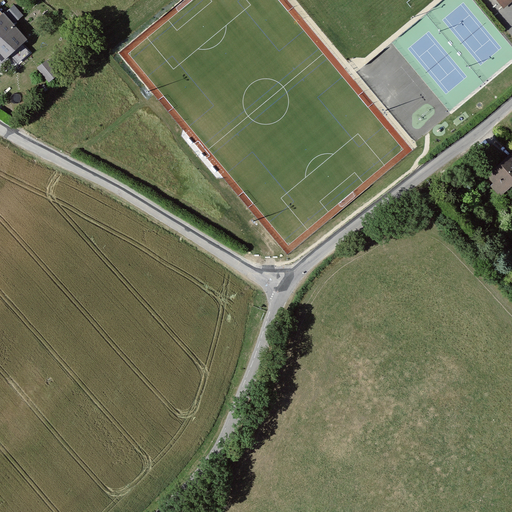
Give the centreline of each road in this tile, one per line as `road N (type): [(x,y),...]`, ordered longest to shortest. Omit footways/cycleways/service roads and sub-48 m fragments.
road 1 (residential): [(286,288),(0,127)]
road 2 (unclassified): [(511,102),(316,255),(286,288)]
road 3 (unclassified): [(286,288),(227,437),(164,511)]
road 4 (track): [(416,178),(511,281)]
